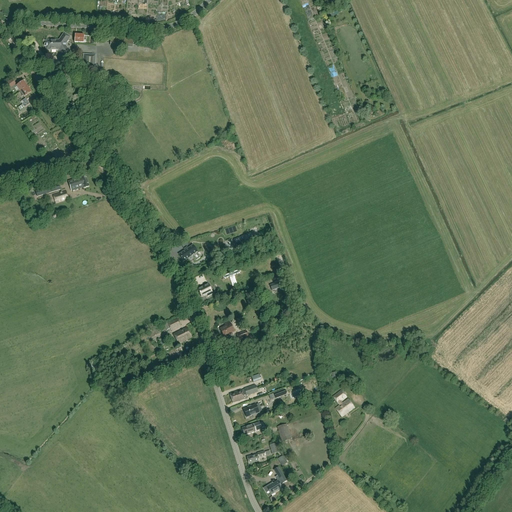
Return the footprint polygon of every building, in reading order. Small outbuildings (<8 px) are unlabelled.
[(311,27),(314,38),(320,37),(319,33),(324,31),(322,24),(317,26),(315,20),(309,22),(311,28),(311,27)] [(64,46),(64,45),(64,44),(65,44),(67,42),(68,41),(68,40),(70,37),(64,33),(62,36),(61,37),(61,38),(60,40),(59,41),(58,42),(57,42),(56,41),(51,41),(50,40),(49,40),(48,41),(46,41),(46,44),(45,44),(44,45),(44,46),(45,47),(46,47),(46,50),(48,50),(49,50),(50,51),(51,50),(56,50),(57,48),(58,49),(59,49),(59,50),(64,57),(70,53),(65,46),(64,46)] [(94,68),(95,56),(84,55),(83,68),(94,68)] [(345,84),(345,82),(341,69),(336,70),(335,67),(334,67),(328,69),(329,73),(332,72),(336,71),(338,76),(334,76),(332,76),(333,80),(336,79),(336,77),(340,77),(339,82),(335,83),(345,84)] [(12,79),(5,85),(10,92),(16,87),(17,86),(20,92),(27,87),(23,82),(17,86),(16,85),(12,79)] [(25,99),(21,102),(22,105),(28,101),(27,100),(31,98),(29,94),(31,93),(27,87),(20,92),(25,99)] [(89,187),(88,184),(87,181),(85,176),(80,178),(68,182),(71,192),(83,188),(83,189),(89,187)] [(68,199),(66,192),(52,196),(55,204),(68,199)] [(254,233),(234,241),(237,247),(256,239),(254,233)] [(178,255),(183,262),(197,253),(192,246),(178,255)] [(223,280),(241,273),(239,268),(221,275),(223,280)] [(272,291),(282,287),(280,281),(278,282),(277,281),(274,282),(274,283),(269,285),(272,291)] [(212,292),(208,285),(197,290),(201,298),(212,292)] [(181,327),(178,321),(178,320),(168,324),(171,331),(181,327)] [(234,332),(229,322),(225,325),(225,327),(220,329),(224,337),(231,333),(234,332)] [(157,329),(159,334),(166,330),(167,331),(170,330),(167,324),(157,329)] [(192,338),(187,328),(174,335),(178,345),(192,338)] [(261,380),(259,374),(251,377),(253,382),(261,380)] [(245,393),(257,389),(256,385),(244,389),(245,390),(242,391),(241,390),(229,394),(231,399),(246,393),(245,393)] [(243,395),(246,394),(246,396),(258,392),(257,389),(245,393),(246,393),(231,399),(232,404),(244,400),(243,395)] [(284,390),(274,394),(275,399),(286,395),(284,390)] [(342,418),(355,408),(348,399),(342,403),(341,402),(347,398),(342,391),(332,397),(338,404),(339,406),(335,409),(342,418)] [(262,412),(260,407),(259,404),(256,405),(251,407),(250,406),(247,408),(247,409),(244,410),(247,417),(262,412)] [(260,430),(259,426),(261,425),(260,423),(253,425),(242,428),(244,436),(256,432),(260,430)] [(291,440),(286,425),(278,428),(282,442),(291,440)] [(279,452),(276,444),(270,446),(272,454),(279,452)] [(260,459),(259,458),(265,456),(264,452),(257,453),(258,454),(247,457),(248,464),(259,461),(258,459),(260,459)] [(278,459),(282,466),(287,463),(283,457),(282,456),(278,459)] [(271,495),(282,489),(280,485),(282,484),(287,482),(278,467),(274,470),(277,476),(275,477),(278,481),(273,484),(272,483),(263,488),(266,493),(269,492),(271,495)]
